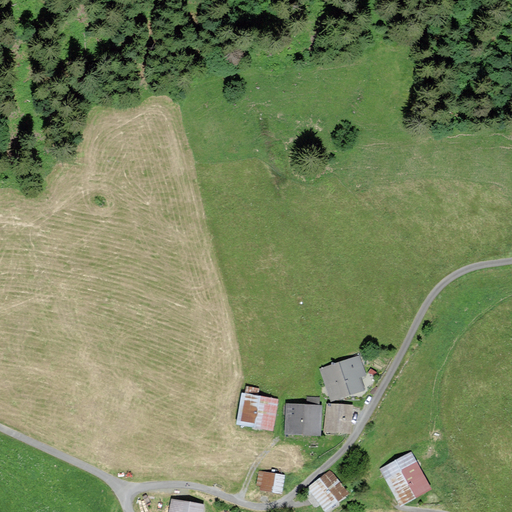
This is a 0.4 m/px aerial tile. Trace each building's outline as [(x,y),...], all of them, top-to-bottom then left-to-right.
[(322,370),(333,401),(363,390),(358,377),(364,375),(358,357),(322,370)] [(243,395),(238,425),(270,430),(275,400),(243,395)] [(288,406),(286,434),(319,436),(320,408),(288,406)] [(351,408),(328,406),(326,431),(350,433),(351,408)] [(410,455),(382,471),(401,505),(429,489),(410,455)] [(284,477),(261,472),(257,488),(280,493),(284,477)] [(329,473),(309,489),(327,511),(347,496),(329,473)] [(172,502),(170,511),(200,511),(201,507),(172,502)]
